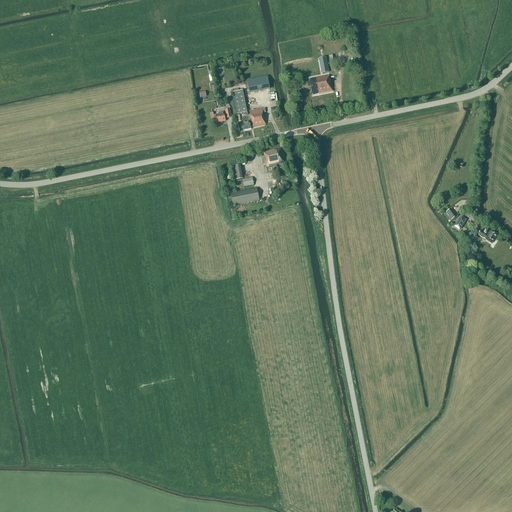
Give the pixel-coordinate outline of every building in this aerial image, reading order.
[(346,54),(348,68),(354,67),(352,53),(346,54)] [(336,68),(334,63),(327,64),(326,57),(319,59),(321,65),(322,74),(329,72),(328,70),(336,68)] [(310,79),(313,95),(333,91),(330,80),(329,76),(323,77),(310,79)] [(269,79),(248,83),(251,94),(271,90),(269,79)] [(233,93),(237,114),(247,112),(243,91),(233,93)] [(250,111),(251,119),(249,120),(250,122),(243,124),(244,130),(251,129),(251,127),(253,127),(266,125),(264,116),(263,116),(263,113),(266,113),(265,108),(250,111)] [(224,114),(223,112),(219,113),(219,115),(214,116),(213,113),(210,114),(211,120),(214,119),(215,123),(226,121),(224,114)] [(263,162),(265,162),(266,167),(283,163),(280,149),(264,152),(265,157),(262,157),(263,162)] [(240,164),(231,165),(234,181),(243,179),(240,164)] [(242,180),(244,187),(254,185),(252,178),(242,180)] [(231,193),(233,206),(259,200),(257,188),(231,193)] [(451,209),(446,212),(452,219),(456,217),(454,214),(451,209)] [(458,221),(455,227),(460,230),(466,220),(461,217),(461,218),(460,217),(457,220),(458,221)] [(482,230),(478,235),(491,244),(498,234),(490,229),(488,233),(485,231),(485,232),(482,230)]
